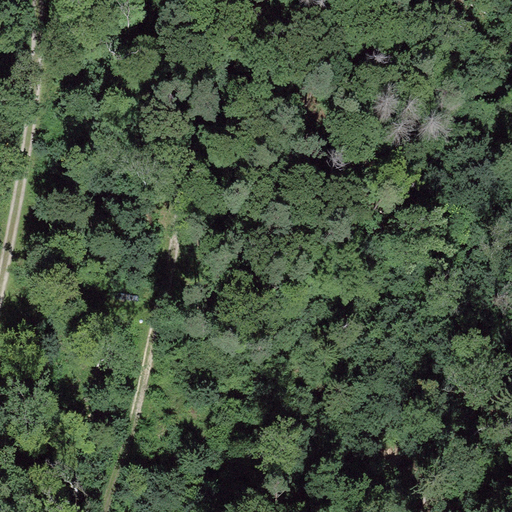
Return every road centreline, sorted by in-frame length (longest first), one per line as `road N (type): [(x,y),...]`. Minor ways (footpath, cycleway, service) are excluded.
road 1 (track): [(263,0),(198,139),(110,511)]
road 2 (track): [(40,0),(0,278)]
